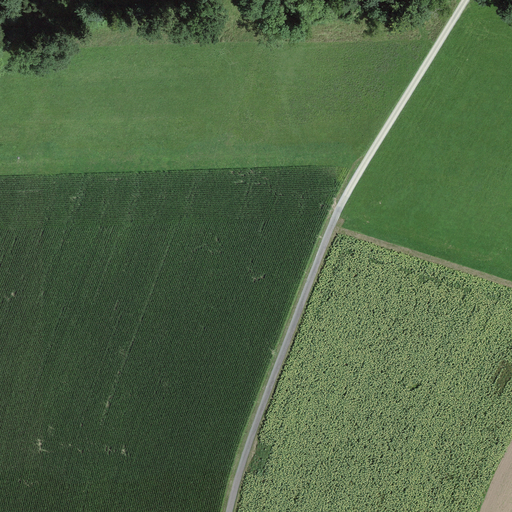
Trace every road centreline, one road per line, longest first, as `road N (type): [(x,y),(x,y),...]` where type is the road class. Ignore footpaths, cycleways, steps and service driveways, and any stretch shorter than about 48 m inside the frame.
road 1 (unclassified): [(326,239),(246,459),(235,511)]
road 2 (track): [(470,0),(365,159),(326,239)]
